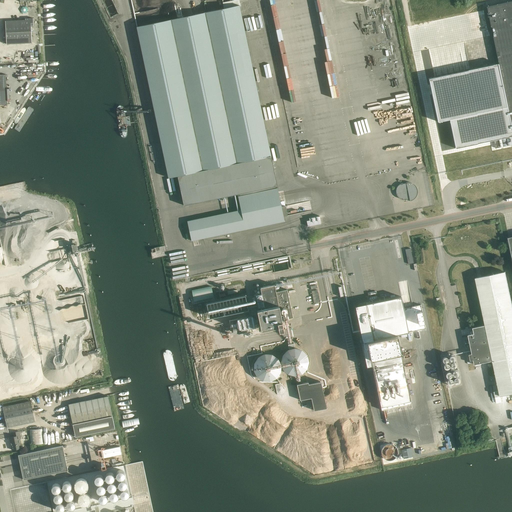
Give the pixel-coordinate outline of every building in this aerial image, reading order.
[(434,77),(428,78),(437,123),(450,121),(455,148),(499,139),(505,138),(511,136),(511,1),(497,5),(494,5),(493,6),(490,6),(488,7),(488,10),(495,43),(499,63),(434,77)] [(240,6),(137,27),(168,178),(178,176),(184,205),(189,204),(229,196),(229,198),(228,198),(231,212),(187,221),(191,241),(284,221),(277,186),(271,156),(240,6)] [(31,27),(34,26),(33,18),(25,19),(25,20),(5,21),(6,44),(32,43),(31,27)] [(403,184),(403,183),(399,185),(398,186),(397,187),(396,189),(396,191),(396,194),(397,196),(399,198),(401,199),(403,200),(405,200),(406,200),(409,199),(410,201),(409,201),(411,201),(412,200),(413,200),(414,199),(415,198),(416,197),(416,196),(417,195),(417,194),(417,193),(417,191),(417,189),(416,187),(416,186),(414,185),(413,184),(412,183),(410,183),(407,182),(406,183),(403,184)] [(309,220),(307,221),(308,226),(321,224),(319,216),(309,218),(309,220)] [(414,263),(411,248),(405,249),(408,264),(414,263)] [(511,393),(511,303),(507,277),(505,272),(476,278),(485,325),(474,328),(475,333),(469,335),(470,341),(465,342),(466,348),(471,347),(473,353),(470,354),(471,360),(474,360),(475,364),(493,361),(500,396),(511,393)] [(287,289),(286,290),(276,292),(274,284),(260,288),(261,293),(255,295),(258,309),(257,309),(258,314),(229,320),(231,331),(258,325),(259,330),(278,326),(279,331),(283,330),(282,325),(283,325),(282,320),(293,317),(287,289)] [(211,286),(192,291),(194,301),(214,297),(211,286)] [(245,295),(206,303),(209,318),(248,309),(245,295)] [(365,303),(355,306),(363,341),(362,342),(367,367),(372,366),(381,410),(411,404),(397,335),(426,329),(421,304),(413,306),(412,306),(404,308),(403,308),(401,297),(365,304),(365,303)] [(287,350),(282,355),(281,362),(283,369),(288,374),(295,376),(302,374),(307,369),(309,362),(307,355),(302,350),(295,348),(294,343),(288,344),(289,349),(287,350)] [(253,370),(257,377),(263,381),(270,381),(277,378),(281,372),(281,365),(278,358),(272,354),(264,354),(258,357),(254,363),(253,370)] [(309,384),(308,382),(297,385),(300,400),(311,398),(314,411),(326,408),(321,382),(309,384)] [(109,397),(70,404),(76,437),(115,428),(109,397)] [(3,407),(7,428),(35,422),(31,401),(3,407)] [(42,429),(30,430),(31,445),(43,444),(42,429)] [(12,450),(17,449),(21,448),(19,439),(21,439),(19,431),(13,433),(13,437),(9,437),(12,450)] [(117,431),(105,434),(107,446),(120,444),(117,431)] [(400,444),(380,445),(381,451),(385,451),(385,460),(390,460),(390,463),(393,463),(393,458),(400,458),(400,444)] [(63,445),(18,455),(23,480),(68,471),(63,445)] [(120,446),(101,450),(103,458),(121,454),(120,446)] [(413,457),(411,448),(402,450),(403,458),(413,457)] [(120,470),(119,470),(118,470),(117,471),(116,472),(116,473),(116,474),(116,475),(116,476),(117,477),(117,478),(118,478),(119,479),(120,479),(121,479),(122,478),(123,478),(123,477),(124,477),(124,476),(125,475),(125,474),(124,473),(124,472),(124,471),(123,471),(122,470),(121,470),(120,470)] [(109,472),(108,472),(107,473),(106,473),(106,474),(105,475),(105,476),(105,477),(105,478),(106,479),(106,480),(107,480),(108,481),(109,481),(110,481),(111,481),(112,480),(113,480),(113,479),(114,478),(114,477),(114,476),(114,475),(113,475),(113,474),(113,473),(112,473),(111,473),(111,472),(110,472),(109,472)] [(99,474),(98,474),(97,475),(96,475),(96,476),(95,476),(95,477),(95,478),(94,478),(94,480),(95,480),(95,481),(95,482),(96,482),(97,483),(98,483),(99,483),(100,483),(101,483),(101,482),(102,482),(103,481),(103,480),(103,479),(103,478),(103,477),(103,476),(102,476),(102,475),(101,475),(100,474),(99,474)] [(81,479),(80,479),(79,479),(78,479),(78,480),(77,480),(76,481),(75,482),(75,483),(74,484),(74,485),(74,486),(74,487),(74,488),(75,488),(75,489),(76,490),(76,491),(77,491),(78,492),(79,492),(80,492),(81,492),(82,492),(83,492),(84,492),(85,491),(86,490),(87,490),(87,489),(87,488),(88,488),(88,487),(88,486),(88,485),(88,484),(88,483),(87,483),(87,482),(86,481),(86,480),(85,480),(84,479),(83,479),(82,479),(81,479)] [(122,479),(120,480),(119,480),(119,481),(118,482),(118,483),(118,484),(118,485),(118,486),(119,487),(120,487),(120,488),(121,488),(122,488),(123,488),(124,488),(125,487),(126,486),(126,485),(127,484),(127,483),(126,482),(126,481),(125,480),(124,480),(124,479),(123,479),(122,479)] [(67,481),(66,482),(65,482),(64,482),(64,483),(63,483),(63,484),(63,485),(62,485),(62,486),(62,487),(63,488),(63,489),(64,489),(64,490),(65,490),(66,490),(67,490),(68,490),(69,490),(70,489),(71,488),(71,487),(71,486),(71,485),(71,484),(70,483),(69,482),(68,482),(67,481)] [(112,481),(111,482),(110,482),(109,482),(108,483),(108,484),(107,485),(107,486),(107,487),(108,488),(108,489),(109,489),(109,490),(110,490),(111,490),(112,490),(113,490),(114,490),(114,489),(115,489),(115,488),(116,487),(116,486),(116,485),(116,484),(115,483),(114,482),(113,482),(112,481)] [(58,484),(57,484),(56,484),(55,484),(54,484),(53,485),(52,486),(52,487),(52,488),(52,489),(52,490),(52,491),(53,491),(53,492),(54,492),(55,493),(56,493),(57,493),(58,492),(59,492),(59,491),(60,491),(60,490),(61,489),(61,488),(61,487),(60,487),(60,486),(59,485),(58,484)] [(101,484),(100,484),(99,484),(98,484),(98,485),(97,486),(97,487),(96,487),(96,488),(97,489),(97,490),(97,491),(98,491),(99,492),(100,492),(100,493),(101,493),(102,492),(103,492),(104,491),(105,490),(105,489),(105,488),(105,487),(105,486),(104,486),(104,485),(103,484),(102,484),(101,484)] [(124,489),(123,489),(122,489),(121,489),(121,490),(120,491),(120,492),(120,493),(120,494),(120,495),(121,496),(122,497),(123,497),(124,497),(125,497),(126,497),(127,497),(127,496),(128,496),(128,495),(129,494),(129,493),(129,492),(128,491),(128,490),(127,490),(127,489),(126,489),(125,489),(124,489)] [(69,491),(68,491),(67,491),(66,492),(65,493),(65,494),(64,494),(64,495),(64,496),(64,497),(65,497),(65,498),(66,499),(67,499),(67,500),(68,500),(69,500),(70,500),(71,500),(72,499),(72,498),(73,498),(73,497),(73,496),(73,495),(73,494),(73,493),(72,493),(71,492),(71,491),(70,491),(69,491)] [(114,491),(113,491),(112,491),(111,491),(110,492),(110,493),(109,494),(109,495),(109,496),(109,497),(110,498),(111,499),(112,499),(112,500),(113,500),(114,500),(115,500),(115,499),(116,499),(117,498),(118,497),(118,496),(118,495),(118,494),(117,493),(117,492),(116,492),(115,491),(114,491)] [(57,493),(56,494),(55,494),(54,496),(54,497),(54,498),(54,499),(54,500),(55,501),(56,501),(56,502),(57,502),(58,502),(59,502),(60,502),(60,501),(61,501),(62,500),(62,499),(63,497),(62,497),(62,496),(62,495),(61,494),(60,494),(59,493),(58,493),(57,493)] [(85,493),(84,493),(83,493),(82,494),(81,494),(80,494),(80,495),(79,495),(79,496),(78,497),(78,498),(78,499),(78,500),(78,501),(78,502),(79,503),(80,504),(80,505),(81,505),(82,505),(82,506),(83,506),(84,506),(85,506),(86,506),(87,505),(88,505),(88,504),(89,504),(89,503),(90,503),(90,502),(90,501),(90,500),(90,499),(90,498),(90,497),(90,496),(89,496),(89,495),(88,495),(87,494),(86,493),(85,493)] [(103,493),(102,493),(101,494),(100,494),(100,495),(99,495),(99,496),(99,497),(99,498),(99,499),(99,500),(100,501),(101,502),(102,502),(103,502),(104,502),(105,502),(106,501),(107,500),(107,499),(107,498),(107,497),(107,496),(107,495),(106,495),(106,494),(105,494),(104,494),(104,493),(103,493)] [(71,500),(70,500),(69,500),(68,501),(67,502),(67,503),(66,503),(66,504),(66,505),(67,506),(67,507),(68,508),(69,508),(69,509),(70,509),(71,509),(72,509),(73,508),(74,508),(75,507),(75,506),(75,505),(75,504),(75,503),(74,502),(74,501),(73,501),(72,500),(71,500)] [(60,502),(59,502),(58,503),(57,503),(57,504),(56,504),(56,505),(56,506),(56,508),(56,509),(57,510),(58,511),(59,511),(60,511),(61,511),(62,511),(63,510),(64,509),(64,507),(64,506),(64,505),(64,504),(63,504),(63,503),(62,503),(61,503),(61,502),(60,502)]
